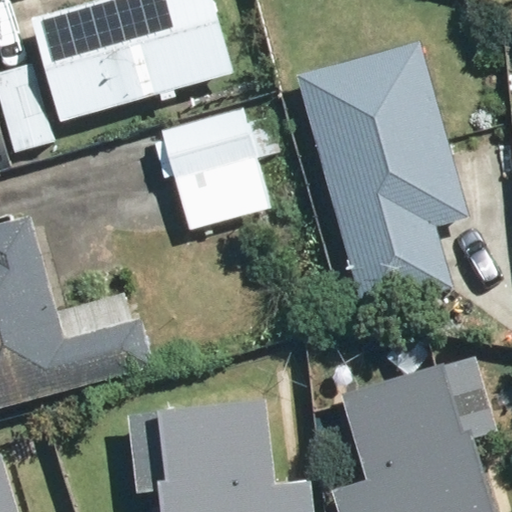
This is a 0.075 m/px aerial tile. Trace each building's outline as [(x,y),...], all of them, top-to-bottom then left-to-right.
[(227,80),(203,0),(105,0),(108,8),(21,33),(50,132),(227,80)] [(272,32),(238,34),(241,86),(276,84),(272,32)] [(411,44),(293,77),(361,319),(450,294),(433,235),(463,227),(411,44)] [(275,121),(248,128),(246,117),(159,136),(161,146),(150,148),(158,191),(169,189),(179,241),(274,222),(263,162),(282,158),(275,121)] [(0,173),(9,171),(0,135),(0,173)] [(0,414),(150,361),(123,286),(61,308),(31,225),(0,235),(0,414)] [(330,494),(334,511),(483,511),(468,449),(495,442),(475,363),(337,398),(359,487),(330,494)] [(156,504),(156,511),(312,511),(311,494),(269,497),(264,412),(125,422),(131,505),(156,504)] [(15,511),(3,463),(0,464),(0,511),(15,511)]
